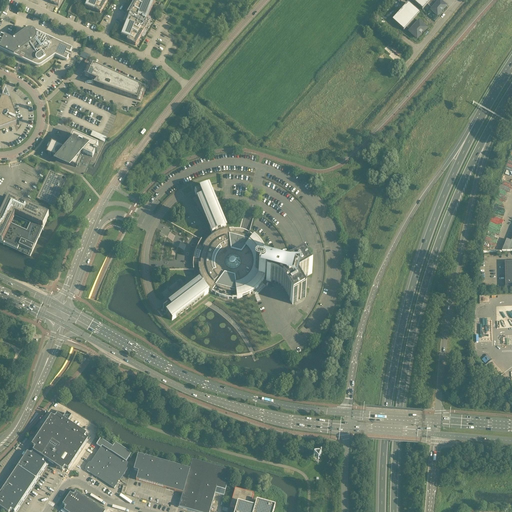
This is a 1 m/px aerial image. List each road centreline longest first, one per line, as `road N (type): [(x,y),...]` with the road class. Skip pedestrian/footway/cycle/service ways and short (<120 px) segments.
road 1 (motorway): [(477,121),(436,211),(402,321),(380,511)]
road 2 (motorway): [(394,511),(401,398),(418,308),(489,128)]
road 3 (motorway): [(477,121),(409,219),(378,281),(348,413)]
road 4 (secondary): [(348,413),(202,382),(66,310)]
road 5 (motorway): [(438,420),(450,296),(489,128)]
road 6 (secondary): [(76,330),(205,397),(347,428)]
road 7 (residential): [(18,0),(159,63),(187,88)]
road 8 (unclassified): [(66,310),(122,164)]
road 9 (unclassified): [(122,164),(59,306)]
road 10 (residential): [(0,154),(25,146),(40,125),(35,94),(0,72)]
road 11 (unclassified): [(146,511),(74,481),(63,484),(46,511)]
